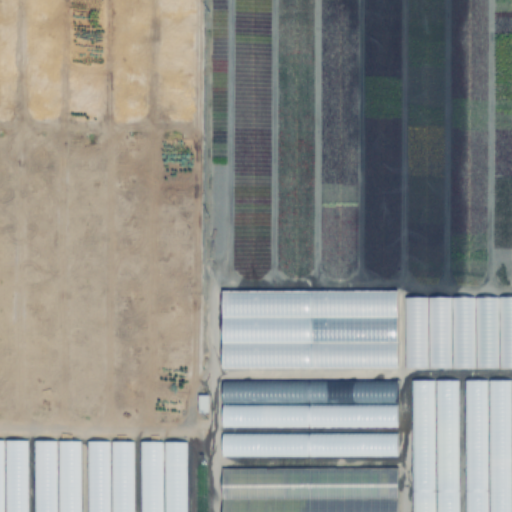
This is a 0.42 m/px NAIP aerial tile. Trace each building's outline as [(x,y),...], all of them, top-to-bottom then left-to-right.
[(395,289),(220,290),(221,368),(396,367),(395,289)] [(511,295),(402,296),(403,367),(511,366),(511,295)] [(395,379),(221,379),(221,401),(395,401),(395,379)] [(410,511),(432,511),(432,379),(409,379),(410,511)] [(456,511),(457,379),(434,379),(433,511),(456,511)] [(463,511),(485,511),(485,379),(463,379),(463,511)] [(509,511),(509,379),(486,379),(486,511),(509,511)] [(222,404),(223,426),(395,424),(395,402),(222,404)] [(396,455),(396,432),(221,432),(221,455),(396,455)] [(26,511),(27,439),(0,438),(0,511),(26,511)] [(32,511),(79,511),(80,440),(33,439),(32,511)] [(132,440),(110,440),(110,511),(123,511),(131,511),(132,511),(132,440)] [(138,511),(160,511),(161,440),(139,440),(138,511)] [(184,511),(184,440),(162,440),(162,511),(163,511),(184,511)] [(220,467),(221,498),(396,496),(396,465),(220,467)]
